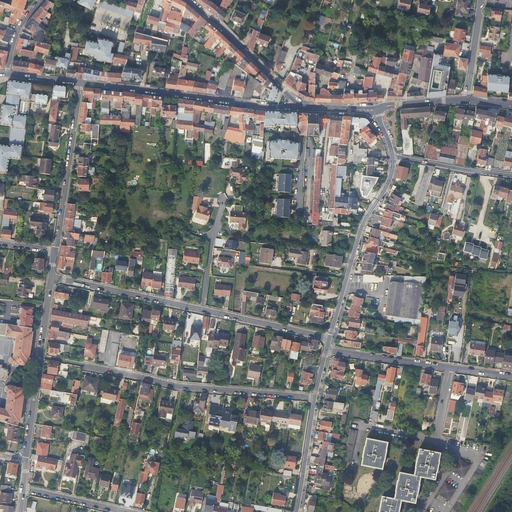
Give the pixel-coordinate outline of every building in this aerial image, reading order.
[(12,0),(11,5),(24,9),(27,0),(12,0)] [(55,4),(47,0),(46,0),(41,7),(47,11),(50,7),(53,9),(55,4)] [(71,0),(92,10),(95,4),(97,0),(71,0)] [(98,6),(132,17),(134,12),(99,0),(98,6)] [(179,0),(173,0),(172,3),(166,1),(164,9),(170,11),(164,30),(178,34),(179,29),(183,32),(184,31),(179,28),(181,19),(182,16),(182,15),(183,15),(185,3),(184,2),(179,0)] [(209,2),(206,8),(214,15),(219,7),(212,1),(212,0),(210,0),(210,1),(209,2)] [(231,0),(222,0),(219,7),(214,15),(222,21),(228,10),(227,9),(231,0)] [(411,1),(408,0),(399,0),(397,7),(409,9),(411,1)] [(457,0),(456,15),(462,16),(463,12),(468,13),(469,0),(457,0)] [(0,5),(4,7),(12,10),(11,16),(19,19),(27,10),(24,9),(11,5),(0,1),(0,5)] [(134,11),(134,14),(141,17),(144,6),(138,4),(128,1),(126,8),(134,11)] [(430,6),(419,4),(417,13),(428,15),(430,6)] [(47,11),(41,7),(37,12),(44,18),(47,15),(49,16),(51,17),(51,15),(48,12),(47,11)] [(187,13),(196,21),(200,16),(190,7),(187,13)] [(502,9),(493,8),(493,10),(492,10),(491,16),(496,17),(496,20),(500,20),(502,9)] [(149,16),(147,22),(158,25),(161,29),(164,30),(170,11),(164,9),(161,18),(150,15),(149,15),(149,16)] [(235,9),(230,19),(242,24),(246,15),(235,9)] [(44,18),(37,12),(32,17),(40,24),(44,18)] [(324,14),(320,13),(317,23),(321,25),(323,20),(330,22),(331,19),(323,17),(324,14)] [(7,22),(16,25),(18,22),(19,19),(11,16),(10,18),(9,20),(7,19),(7,22)] [(187,33),(191,36),(193,37),(196,33),(201,27),(206,21),(200,16),(196,21),(190,28),(187,33)] [(40,24),(32,17),(26,24),(25,27),(28,30),(32,24),(39,29),(35,41),(37,42),(42,43),(47,29),(40,24)] [(179,28),(184,31),(186,32),(187,33),(190,28),(187,26),(189,24),(181,19),(179,28)] [(196,33),(193,37),(203,45),(204,45),(216,29),(208,22),(203,29),(208,33),(204,38),(196,33)] [(455,30),(453,40),(463,42),(464,34),(465,34),(466,30),(456,28),(457,23),(451,22),(449,29),(455,30)] [(434,30),(431,29),(430,35),(444,38),(446,28),(435,25),(434,30)] [(500,27),(491,26),(490,29),(489,29),(488,35),(489,35),(489,37),(489,39),(498,40),(500,27)] [(0,39),(9,42),(14,30),(8,27),(6,31),(0,29),(0,39)] [(446,28),(444,38),(453,40),(455,30),(449,29),(446,28)] [(221,42),(225,37),(216,29),(204,45),(208,48),(215,40),(217,38),(221,42)] [(255,30),(248,47),(252,51),(256,42),(259,32),(255,30)] [(30,35),(22,32),(20,38),(29,40),(30,35)] [(143,34),(136,32),(133,42),(145,44),(151,45),(152,37),(143,34)] [(182,54),(186,55),(191,36),(187,33),(186,32),(182,54)] [(270,36),(259,32),(256,42),(266,46),(270,36)] [(444,38),(430,35),(429,39),(438,41),(436,52),(440,53),(441,53),(451,55),(458,56),(460,45),(446,42),(444,48),(441,47),(442,41),(443,42),(444,38)] [(161,39),(152,37),(151,45),(151,50),(165,52),(168,41),(161,39)] [(216,54),(219,56),(227,48),(231,43),(225,37),(221,42),(224,45),(219,52),(216,54)] [(29,40),(20,38),(16,48),(21,49),(26,50),(29,40)] [(86,43),(85,49),(84,53),(95,55),(94,57),(97,58),(96,59),(112,62),(112,61),(114,54),(110,53),(111,47),(112,47),(113,41),(98,38),(97,43),(87,41),(86,43)] [(42,43),(37,42),(34,51),(38,52),(47,54),(48,54),(51,45),(42,43)] [(133,42),(130,52),(134,53),(143,55),(145,44),(133,42)] [(230,58),(233,54),(238,49),(231,43),(227,48),(231,51),(227,55),(230,58)] [(58,56),(59,46),(51,45),(48,54),(58,56)] [(491,47),(480,45),(479,52),(482,53),(482,56),(488,57),(488,62),(491,62),(493,54),(490,54),(491,47)] [(80,63),(82,63),(82,61),(77,60),(79,48),(71,47),(71,48),(70,54),(69,61),(79,63),(80,63)] [(0,68),(3,69),(4,67),(8,51),(7,51),(0,49),(0,56),(2,57),(1,61),(0,61),(0,68)] [(34,51),(26,50),(21,49),(20,55),(30,57),(32,57),(33,56),(34,51)] [(234,63),(235,64),(240,60),(244,55),(238,49),(233,54),(237,58),(234,61),(235,62),(234,63)] [(413,50),(404,49),(402,58),(399,71),(406,74),(408,74),(411,64),(412,57),(413,50)] [(296,56),(292,68),(291,72),(295,74),(296,74),(297,73),(298,74),(299,70),(296,69),(297,67),(299,68),(302,60),(304,57),(317,61),(319,55),(312,53),(308,52),(304,51),(300,50),(299,50),(296,56)] [(423,52),(413,50),(412,57),(422,59),(423,52)] [(423,50),(423,52),(422,59),(419,78),(418,79),(422,80),(423,80),(424,80),(425,80),(429,81),(434,52),(426,51),(423,50)] [(276,64),(274,70),(278,71),(285,53),(280,51),(278,57),(276,64)] [(429,81),(426,97),(445,96),(446,91),(447,82),(449,70),(449,69),(450,65),(451,60),(451,59),(451,55),(441,53),(440,53),(436,52),(434,52),(429,81)] [(69,61),(70,54),(66,53),(65,58),(59,57),(58,58),(56,66),(67,69),(69,61)] [(128,56),(122,55),(117,54),(114,54),(112,61),(124,63),(124,65),(125,65),(128,56)] [(182,61),(181,65),(186,66),(187,62),(189,55),(186,55),(182,54),(180,61),(182,61)] [(238,66),(242,70),(247,66),(251,62),(244,55),(240,60),(242,62),(238,66)] [(375,57),(374,56),(373,64),(370,63),(367,69),(376,73),(383,75),(385,68),(382,67),(379,66),(380,63),(381,58),(377,57),(375,57)] [(28,63),(14,60),(12,66),(12,69),(13,70),(28,72),(30,63),(32,59),(32,57),(30,57),(28,63)] [(56,66),(58,58),(56,57),(55,59),(46,57),(44,67),(43,68),(56,70),(56,66)] [(396,64),(397,59),(386,58),(385,64),(395,66),(396,64)] [(79,63),(69,61),(67,69),(66,76),(72,77),(73,70),(74,64),(78,64),(78,65),(79,65),(79,63)] [(218,85),(217,87),(224,90),(225,87),(229,76),(234,64),(227,61),(220,80),(219,82),(218,85)] [(153,75),(167,78),(168,78),(171,67),(169,66),(168,70),(161,68),(162,66),(159,66),(159,63),(155,62),(153,75)] [(180,73),(179,76),(185,77),(187,69),(197,70),(198,64),(187,62),(186,66),(181,65),(180,73)] [(251,62),(247,66),(251,70),(255,66),(251,62)] [(30,63),(28,72),(42,73),(43,68),(44,67),(35,65),(30,63)] [(83,78),(85,69),(86,64),(82,63),(80,63),(80,67),(79,67),(78,72),(77,72),(77,70),(73,70),(72,77),(83,78)] [(334,69),(317,63),(316,63),(316,64),(313,71),(315,72),(330,77),(336,79),(338,75),(336,74),(337,72),(333,71),(334,69)] [(235,77),(246,79),(247,73),(242,70),(238,66),(235,64),(234,64),(229,76),(235,77)] [(127,66),(125,66),(124,69),(122,74),(122,77),(130,78),(132,68),(127,68),(127,66)] [(251,70),(250,71),(253,74),(254,73),(255,74),(259,70),(255,66),(251,70)] [(138,69),(132,68),(130,78),(131,79),(132,79),(135,79),(136,79),(142,79),(143,67),(140,67),(140,68),(138,67),(138,69)] [(118,73),(109,73),(107,81),(121,82),(122,77),(122,74),(124,69),(120,68),(118,73)] [(392,77),(394,70),(385,68),(383,75),(392,77)] [(97,79),(99,72),(85,69),(83,78),(97,79)] [(398,77),(399,71),(395,70),(394,70),(392,77),(394,77),(393,80),(391,79),(389,87),(395,86),(398,77)] [(107,81),(109,73),(99,72),(97,79),(107,81)] [(167,79),(165,87),(176,89),(179,76),(180,73),(175,72),(173,80),(167,79)] [(259,82),(263,85),(264,83),(263,82),(267,78),(261,72),(255,77),(254,78),(254,79),(257,81),(259,79),(261,80),(259,82)] [(285,79),(284,82),(283,83),(289,89),(297,94),(301,77),(301,76),(296,74),(295,74),(291,72),(285,79)] [(244,91),(243,98),(251,99),(253,89),(261,95),(261,94),(268,94),(270,88),(271,88),(272,87),(269,84),(266,88),(263,85),(259,82),(257,81),(254,79),(254,78),(252,77),(247,73),(246,79),(244,91)] [(488,85),(487,90),(496,91),(501,91),(509,92),(509,88),(509,87),(510,81),(510,77),(510,76),(503,75),(497,74),(497,75),(495,74),(489,74),(488,76),(488,85)] [(476,84),(474,84),(473,92),(475,94),(487,96),(487,90),(488,85),(488,76),(483,75),(483,81),(482,86),(481,86),(481,87),(476,86),(476,84)] [(179,76),(176,89),(192,91),(194,82),(184,81),(185,77),(179,76)] [(229,76),(225,87),(233,89),(235,77),(229,76)] [(233,89),(244,91),(246,79),(235,77),(233,89)] [(301,77),(297,94),(302,97),(304,98),(308,99),(308,93),(306,92),(306,88),(305,87),(306,84),(305,78),(301,77)] [(371,89),(372,77),(364,77),(363,80),(363,84),(362,87),(367,87),(366,88),(371,89)] [(405,79),(398,77),(395,86),(403,86),(404,86),(405,79)] [(269,84),(271,82),(268,79),(264,83),(263,85),(266,88),(269,84)] [(450,83),(447,82),(446,91),(453,92),(455,80),(451,79),(450,83)] [(426,97),(429,81),(425,80),(425,81),(423,81),(420,92),(414,93),(414,99),(426,98),(426,97)] [(32,92),(33,84),(21,83),(21,82),(17,82),(8,81),(6,96),(7,96),(6,104),(2,104),(0,119),(0,124),(12,126),(10,146),(0,144),(0,172),(5,173),(7,173),(9,160),(11,158),(21,160),(22,156),(26,130),(28,115),(30,102),(31,100),(31,94),(32,92)] [(194,82),(192,91),(206,93),(208,84),(194,82)] [(208,84),(206,93),(215,94),(217,87),(218,85),(215,84),(208,83),(208,84)] [(337,88),(337,84),(329,83),(327,88),(331,88),(331,90),(333,91),(334,88),(336,88),(337,88)] [(261,95),(260,100),(267,101),(278,102),(281,92),(273,84),(272,87),(271,88),(270,88),(268,94),(261,94),(261,95)] [(66,87),(54,86),(49,118),(48,124),(52,125),(60,126),(60,122),(56,121),(58,103),(58,97),(60,97),(60,99),(62,99),(62,97),(65,98),(66,87)] [(83,95),(84,95),(88,95),(87,103),(93,104),(94,89),(84,88),(83,95)] [(319,95),(314,94),(314,101),(330,102),(331,99),(332,94),(329,92),(325,89),(323,88),(322,89),(321,89),(319,95)] [(349,92),(344,93),(343,95),(342,102),(366,101),(366,93),(361,93),(362,88),(361,88),(361,90),(360,90),(358,91),(358,93),(354,93),(354,92),(353,92),(353,90),(350,90),(349,92)] [(101,90),(94,89),(93,104),(92,109),(95,109),(96,100),(100,100),(101,91),(101,90)] [(372,92),(372,90),(368,90),(368,92),(366,93),(366,101),(373,100),(373,97),(376,96),(376,92),(372,92)] [(110,92),(103,91),(102,100),(108,101),(109,101),(110,92)] [(401,93),(388,91),(387,91),(386,100),(402,100),(403,93),(401,93)] [(123,93),(110,92),(109,101),(117,102),(117,109),(121,110),(121,109),(123,93)] [(333,92),(332,94),(331,99),(330,102),(342,102),(343,95),(335,95),(336,92),(333,92)] [(123,93),(121,109),(126,109),(127,101),(132,102),(132,104),(137,105),(136,116),(136,121),(121,120),(120,125),(120,131),(129,132),(130,126),(138,126),(140,126),(141,115),(141,112),(141,111),(142,95),(135,95),(135,94),(123,93)] [(35,95),(31,94),(31,100),(30,102),(32,102),(32,106),(33,107),(34,108),(38,108),(39,108),(40,104),(47,105),(48,96),(36,94),(35,95)] [(152,97),(142,95),(141,111),(151,112),(152,97)] [(162,98),(152,97),(151,112),(151,116),(153,116),(153,115),(154,115),(155,109),(157,109),(158,105),(162,105),(162,98)] [(176,129),(185,130),(193,130),(194,101),(178,100),(177,117),(177,121),(176,129)] [(193,132),(192,139),(198,139),(198,131),(204,132),(204,126),(197,125),(200,111),(213,114),(214,105),(194,101),(193,130),(193,132)] [(87,103),(82,103),(79,124),(82,124),(91,124),(91,118),(87,117),(88,108),(92,109),(93,104),(87,103)] [(220,135),(225,136),(225,132),(226,132),(227,127),(229,115),(228,115),(229,107),(214,105),(213,114),(217,114),(216,119),(221,120),(221,119),(223,119),(222,124),(223,124),(223,130),(221,130),(220,135)] [(175,118),(175,116),(176,108),(164,107),(163,107),(162,107),(161,122),(163,122),(164,117),(175,118)] [(242,133),(246,134),(245,125),(244,121),(244,117),(242,117),(243,109),(229,107),(228,115),(229,115),(239,117),(239,123),(238,123),(238,125),(239,125),(239,129),(227,127),(226,132),(241,135),(242,133)] [(401,119),(402,145),(408,145),(406,118),(429,117),(430,108),(400,110),(401,119)] [(121,109),(121,110),(121,118),(121,120),(136,121),(136,116),(128,115),(129,109),(126,109),(121,109)] [(254,118),(254,111),(254,110),(243,109),(242,117),(244,117),(244,121),(249,122),(250,118),(254,118)] [(463,120),(465,111),(458,109),(456,119),(463,120)] [(476,109),(476,112),(474,119),(482,120),(485,121),(487,112),(476,109)] [(264,121),(265,112),(254,111),(254,118),(254,123),(256,124),(257,120),(264,121)] [(433,120),(443,121),(445,122),(446,113),(435,111),(433,120)] [(476,112),(465,111),(463,120),(465,121),(466,120),(474,121),(474,119),(476,112)] [(271,112),(265,112),(264,121),(264,123),(264,125),(264,126),(264,127),(276,127),(276,126),(290,127),(297,127),(297,119),(297,113),(293,113),(290,113),(286,113),(271,112)] [(497,113),(487,112),(485,121),(488,122),(496,123),(498,116),(496,116),(497,113)] [(301,136),(307,136),(308,114),(297,113),(297,119),(302,119),(301,135),(301,136)] [(307,136),(319,137),(318,131),(317,123),(319,115),(308,114),(307,136)] [(317,123),(318,131),(325,131),(326,124),(326,123),(330,123),(330,116),(319,115),(317,123)] [(340,139),(342,117),(330,116),(330,123),(328,138),(331,138),(329,155),(338,156),(339,145),(340,144),(340,139)] [(504,118),(498,116),(496,123),(495,127),(502,128),(502,126),(504,118)] [(366,126),(369,123),(367,120),(365,119),(342,117),(340,139),(340,144),(339,145),(338,156),(338,163),(344,163),(345,155),(344,155),(346,145),(347,145),(349,124),(354,125),(354,127),(355,127),(355,131),(360,132),(366,127),(366,126)] [(511,119),(504,118),(502,126),(511,127),(511,119)] [(454,125),(455,126),(462,127),(462,124),(463,120),(456,119),(455,119),(454,125)] [(433,120),(430,132),(434,133),(435,127),(436,127),(437,123),(442,124),(443,121),(433,120)] [(204,126),(204,132),(213,134),(214,128),(210,128),(211,123),(205,122),(204,126)] [(91,124),(82,124),(82,131),(92,132),(92,139),(99,139),(99,124),(97,124),(95,124),(91,124)] [(58,139),(60,126),(52,125),(49,146),(58,147),(59,140),(58,139)] [(245,125),(246,134),(253,135),(253,126),(253,125),(245,125)] [(264,127),(264,126),(264,125),(260,125),(260,127),(253,126),(253,135),(252,142),(262,144),(263,141),(263,138),(263,128),(264,128),(264,127)] [(451,144),(458,146),(460,137),(462,127),(455,126),(451,144)] [(363,138),(370,133),(369,132),(370,131),(366,127),(360,132),(359,133),(363,138)] [(472,130),(470,139),(469,143),(474,144),(480,145),(480,143),(482,134),(483,133),(472,130)] [(371,135),(370,133),(363,138),(368,144),(376,138),(372,134),(371,135)] [(457,150),(454,164),(465,166),(468,148),(469,143),(470,139),(460,137),(458,146),(457,150)] [(266,157),(299,160),(300,144),(291,143),(291,141),(276,140),(276,142),(267,141),(266,149),(267,149),(266,157)] [(353,156),(367,157),(368,149),(359,148),(359,142),(356,145),(354,145),(354,152),(354,154),(353,156)] [(439,161),(441,148),(428,145),(425,158),(439,161)] [(441,148),(439,161),(454,164),(457,150),(442,146),(441,148)] [(486,164),(488,158),(485,157),(486,150),(479,149),(477,157),(479,157),(478,162),(486,165),(486,164)] [(89,155),(80,154),(79,166),(87,167),(88,167),(89,155)] [(375,166),(377,166),(377,158),(367,157),(353,156),(353,162),(362,163),(362,161),(367,162),(367,165),(375,166)] [(511,157),(505,156),(503,165),(511,166),(511,160),(511,157)] [(230,175),(237,176),(236,183),(243,184),(243,180),(248,180),(248,175),(244,174),(244,173),(246,171),(243,167),(240,169),(238,169),(239,158),(222,157),(221,165),(221,167),(230,168),(230,175)] [(316,159),(312,224),(332,226),(333,214),(324,213),(324,223),(321,223),(321,222),(318,222),(321,158),(316,157),(316,159)] [(51,174),(53,160),(44,159),(42,159),(41,173),(51,174)] [(334,208),(337,178),(337,175),(337,173),(337,170),(338,165),(331,165),(331,168),(329,196),(328,196),(327,205),(330,208),(334,208)] [(337,170),(337,173),(337,175),(337,178),(342,178),(345,178),(346,166),(338,165),(337,170)] [(372,173),(374,173),(375,166),(367,165),(366,176),(371,177),(372,173)] [(415,203),(422,207),(424,202),(428,188),(432,177),(435,167),(426,165),(415,203)] [(88,167),(87,167),(79,166),(78,176),(87,177),(87,173),(91,174),(91,175),(95,175),(95,167),(88,167)] [(398,167),(396,178),(406,180),(408,169),(400,167),(398,167)] [(278,192),(290,193),(291,174),(279,174),(278,176),(277,176),(276,189),(278,189),(278,192)] [(21,175),(20,181),(25,182),(25,187),(37,189),(38,189),(39,182),(36,181),(37,177),(30,176),(21,175)] [(366,176),(362,176),(360,191),(362,192),(362,196),(366,199),(379,178),(374,177),(366,176)] [(435,177),(432,177),(428,188),(432,189),(431,194),(440,196),(444,181),(439,180),(435,179),(435,177)] [(334,208),(347,209),(348,199),(348,198),(345,197),(340,197),(342,178),(337,178),(334,208)] [(89,181),(79,180),(79,190),(88,191),(89,181)] [(454,197),(461,199),(464,189),(459,187),(460,185),(455,184),(455,186),(451,185),(448,196),(446,202),(452,203),(454,197)] [(507,198),(509,190),(495,186),(492,197),(498,199),(498,197),(507,198)] [(45,191),(44,200),(53,201),(54,192),(45,191)] [(393,195),(389,201),(397,205),(400,200),(402,196),(401,195),(395,192),(394,196),(393,195)] [(200,205),(203,196),(195,195),(191,206),(197,208),(195,216),(208,220),(211,210),(206,209),(204,208),(205,206),(200,205)] [(348,199),(347,209),(354,210),(356,197),(354,197),(354,198),(348,198),(348,199)] [(290,199),(277,199),(277,202),(275,201),(274,214),(276,214),(276,217),(289,217),(290,199)] [(387,207),(386,209),(389,211),(390,209),(393,210),(394,211),(395,210),(397,205),(389,201),(386,206),(387,207)] [(52,212),(53,204),(42,203),(41,211),(44,211),(44,213),(51,214),(51,212),(52,212)] [(332,226),(350,227),(350,223),(341,222),(339,223),(337,223),(338,213),(350,214),(350,213),(347,212),(347,209),(334,208),(333,214),(332,226)] [(4,209),(0,238),(10,240),(11,231),(7,231),(8,218),(16,219),(17,211),(4,209)] [(389,211),(386,209),(384,215),(392,218),(392,216),(400,219),(401,214),(393,212),(389,211)] [(77,212),(67,211),(66,219),(73,219),(74,214),(83,215),(83,213),(78,212),(77,212)] [(244,230),(246,212),(230,211),(229,221),(239,222),(238,229),(244,230)] [(431,214),(428,224),(440,227),(443,215),(438,214),(438,216),(434,215),(431,214)] [(392,219),(383,217),(380,225),(387,227),(390,228),(391,228),(391,227),(390,226),(392,219)] [(46,220),(31,218),(30,226),(37,226),(36,236),(44,237),(46,220)] [(73,219),(66,219),(64,227),(81,229),(82,220),(73,219)] [(474,233),(478,221),(472,220),(468,231),(474,233)] [(458,224),(455,223),(452,234),(463,236),(465,227),(458,225),(458,224)] [(373,228),(370,237),(383,241),(384,237),(383,237),(383,236),(382,235),(382,234),(397,238),(398,236),(391,234),(389,233),(386,232),(379,230),(373,228)] [(322,230),(320,246),(330,246),(331,235),(332,235),(333,231),(322,230)] [(79,234),(65,233),(65,238),(67,238),(66,246),(70,247),(74,247),(75,239),(78,239),(79,234)] [(370,237),(369,244),(376,245),(379,246),(382,247),(383,245),(382,245),(383,241),(370,237)] [(238,241),(228,239),(228,244),(224,244),(224,249),(236,251),(238,241)] [(473,244),(465,242),(463,252),(471,254),(473,244)] [(367,243),(365,252),(372,253),(374,253),(374,251),(375,250),(375,248),(376,245),(369,244),(367,243)] [(498,253),(501,254),(503,245),(496,243),(490,269),(493,269),(493,267),(495,267),(498,253)] [(481,247),(473,245),(471,255),(479,257),(481,247)] [(66,246),(61,246),(60,256),(74,258),(75,253),(72,253),(72,254),(69,254),(70,247),(66,246)] [(297,247),(292,246),(292,250),(289,250),(288,256),(298,258),(297,263),(304,264),(306,252),(297,251),(297,247)] [(246,254),(246,248),(238,248),(237,255),(246,256),(246,254)] [(274,250),(262,248),(259,263),(271,265),(272,258),(273,258),(274,250)] [(169,249),(165,296),(167,297),(167,293),(170,293),(170,297),(173,298),(177,250),(169,249)] [(490,251),(481,249),(479,258),(487,260),(490,251)] [(104,256),(104,252),(93,250),(92,254),(89,269),(93,269),(95,262),(94,262),(95,255),(104,256)] [(142,260),(143,256),(143,253),(118,250),(118,253),(130,255),(127,275),(132,275),(135,259),(142,260)] [(199,264),(200,252),(185,250),(183,260),(191,261),(191,263),(199,264)] [(342,256),(327,253),(325,266),(340,268),(342,256)] [(74,258),(60,256),(58,269),(63,270),(64,265),(73,266),(74,258)] [(230,268),(232,259),(218,257),(217,266),(230,268)] [(46,270),(48,261),(44,260),(35,259),(34,266),(33,266),(32,270),(42,271),(43,269),(46,270)] [(126,262),(116,261),(115,269),(126,270),(127,265),(126,265),(126,262)] [(373,264),(362,263),(362,270),(370,271),(372,271),(373,264)] [(102,272),(101,281),(111,282),(112,274),(113,268),(110,268),(109,270),(106,270),(105,272),(102,272)] [(141,285),(151,286),(153,275),(153,274),(143,272),(141,285)] [(383,281),(383,275),(364,274),(364,276),(354,275),(352,282),(379,282),(379,281),(383,281)] [(466,275),(456,274),(455,277),(453,295),(463,296),(464,287),(463,287),(464,284),(466,275)] [(0,282),(8,283),(9,276),(0,275),(0,278),(0,282)] [(161,286),(162,278),(162,276),(161,276),(153,275),(151,286),(151,287),(154,287),(161,289),(161,286)] [(327,278),(316,276),(314,289),(315,289),(315,292),(326,293),(326,292),(327,292),(327,289),(326,289),(326,287),(327,278)] [(399,316),(421,319),(426,284),(422,283),(422,279),(427,279),(427,276),(417,276),(416,282),(405,281),(404,282),(399,316)] [(190,290),(195,290),(197,278),(184,277),(184,278),(180,277),(179,286),(190,288),(190,290)] [(399,316),(404,282),(391,280),(386,314),(399,316)] [(32,292),(33,285),(30,285),(30,284),(20,283),(19,295),(29,297),(30,292),(32,292)] [(219,293),(222,294),(230,295),(231,285),(215,283),(214,286),(213,294),(219,295),(219,293)] [(243,290),(241,313),(244,314),(246,295),(257,297),(256,302),(264,304),(266,295),(243,290)] [(55,292),(54,297),(71,300),(71,301),(72,302),(73,295),(69,294),(69,292),(65,292),(65,294),(55,292)] [(354,296),(352,304),(362,306),(363,299),(354,296)] [(91,308),(106,310),(108,301),(93,298),(91,308)] [(119,317),(130,319),(132,305),(121,303),(119,317)] [(267,304),(265,314),(275,316),(276,311),(270,310),(271,306),(269,305),(269,304),(267,304)] [(310,315),(323,318),(323,313),(322,313),(322,310),(321,310),(323,306),(312,304),(310,315)] [(352,304),(348,316),(359,318),(359,315),(360,312),(362,306),(352,304)] [(445,307),(439,306),(438,310),(437,310),(436,319),(443,320),(445,307)] [(152,308),(151,312),(150,319),(153,320),(158,321),(160,312),(154,311),(154,309),(153,308),(152,308)] [(52,310),(51,321),(63,323),(73,324),(87,327),(88,327),(90,316),(89,316),(82,315),(75,314),(52,310)] [(142,311),(141,321),(150,322),(150,319),(151,312),(142,311)] [(321,325),(323,318),(310,315),(309,322),(321,325)] [(360,319),(350,317),(350,326),(359,327),(360,319)] [(173,331),(175,321),(163,319),(162,329),(173,331)] [(454,321),(449,321),(447,334),(453,335),(453,336),(457,336),(458,332),(459,332),(460,326),(459,325),(459,321),(455,321),(454,321)] [(31,332),(32,328),(16,325),(0,322),(0,335),(17,338),(14,358),(11,358),(10,359),(9,361),(10,363),(13,363),(13,364),(18,365),(18,364),(26,365),(27,361),(28,361),(32,333),(31,332)] [(52,322),(51,330),(58,331),(59,324),(52,322)] [(200,340),(201,333),(202,326),(192,324),(190,339),(200,340)] [(418,346),(422,347),(424,336),(425,336),(426,327),(420,326),(418,340),(417,344),(419,344),(418,346)] [(51,330),(49,329),(48,338),(56,339),(57,337),(65,338),(65,339),(68,340),(70,333),(58,331),(51,330)] [(108,331),(102,330),(101,333),(97,352),(104,354),(108,331)] [(357,331),(348,330),(347,338),(356,339),(357,331)] [(113,332),(107,366),(115,367),(120,336),(120,333),(113,332)] [(206,347),(212,348),(214,334),(208,333),(206,347)] [(218,335),(214,334),(212,348),(218,349),(219,345),(227,346),(229,335),(218,333),(218,335)] [(244,334),(236,333),(232,359),(243,361),(245,349),(242,349),(244,334)] [(264,337),(254,335),(252,346),(262,347),(264,337)] [(279,351),(282,337),(277,336),(276,338),(273,337),(270,349),(279,351)] [(397,355),(401,356),(403,343),(415,345),(415,347),(417,347),(417,344),(418,340),(414,340),(414,341),(402,339),(402,338),(399,337),(399,341),(398,348),(397,353),(397,355)] [(443,339),(432,337),(430,350),(441,351),(443,339)] [(92,339),(87,338),(86,340),(86,344),(85,348),(84,354),(94,356),(96,345),(91,344),(92,339)] [(316,350),(318,340),(307,338),(307,341),(308,341),(308,342),(300,341),(299,349),(311,352),(312,350),(316,350)] [(280,349),(289,350),(291,341),(282,339),(280,349)] [(180,350),(181,341),(172,340),(172,344),(171,347),(176,348),(175,350),(180,350)] [(290,358),(297,359),(299,349),(300,344),(293,342),(290,358)] [(69,346),(59,344),(50,343),(48,352),(58,354),(58,349),(64,350),(63,351),(68,352),(69,346)] [(417,347),(416,354),(424,355),(424,351),(423,351),(422,351),(422,347),(418,346),(419,344),(417,344),(417,347)] [(469,354),(484,356),(486,346),(470,344),(469,354)] [(174,362),(179,362),(180,350),(175,350),(176,348),(171,347),(170,359),(174,360),(174,362)] [(485,362),(493,363),(494,363),(495,354),(495,351),(488,350),(487,350),(485,362)] [(495,354),(494,363),(503,364),(504,355),(495,354)] [(134,357),(120,355),(119,359),(118,365),(119,365),(128,367),(132,368),(134,357)] [(152,366),(157,367),(157,365),(159,365),(165,366),(166,357),(154,355),(153,357),(152,366)] [(503,364),(502,368),(511,369),(511,365),(511,356),(504,355),(503,364)] [(145,356),(144,365),(152,366),(153,357),(145,356)] [(331,369),(333,369),(344,372),(346,363),(341,362),(341,360),(334,358),(331,369)] [(59,369),(60,362),(53,361),(50,360),(48,373),(57,374),(58,369),(59,369)] [(249,365),(247,377),(254,378),(254,379),(258,379),(260,367),(249,365)] [(183,376),(196,377),(203,378),(203,374),(207,374),(208,368),(203,367),(202,367),(197,366),(197,369),(197,371),(183,370),(183,376)] [(0,379),(3,380),(3,378),(6,379),(6,378),(8,377),(8,372),(7,371),(7,370),(5,369),(5,368),(0,367),(0,379)] [(303,367),(300,382),(310,384),(312,374),(308,373),(310,368),(303,367)] [(393,383),(396,368),(391,367),(390,369),(388,368),(385,381),(393,383)] [(344,372),(333,369),(331,378),(342,380),(344,372)] [(54,376),(43,374),(42,382),(52,384),(54,376)] [(385,376),(379,374),(375,390),(374,396),(373,399),(376,400),(378,400),(381,383),(383,383),(385,376)] [(423,374),(421,383),(429,385),(431,375),(423,374)] [(99,379),(86,376),(83,389),(96,392),(99,379)] [(438,382),(430,380),(428,392),(436,394),(438,382)] [(52,384),(42,382),(41,388),(51,390),(52,384)] [(149,389),(150,384),(142,382),(138,399),(151,401),(154,389),(149,389)] [(454,382),(451,398),(460,400),(464,384),(454,382)] [(9,424),(17,426),(18,422),(20,422),(24,393),(22,393),(23,389),(15,388),(15,387),(10,386),(9,387),(7,387),(6,387),(5,390),(6,391),(9,392),(6,410),(0,408),(0,421),(5,423),(6,423),(9,424)] [(78,395),(79,387),(75,386),(72,386),(70,393),(73,394),(78,395)] [(102,397),(119,401),(122,391),(105,387),(102,397)] [(473,400),(475,389),(466,387),(464,399),(473,400)] [(482,400),(485,389),(476,387),(474,398),(482,400)] [(325,399),(325,400),(333,402),(334,402),(336,391),(327,389),(325,398),(325,399)] [(502,405),(504,391),(494,389),(491,403),(502,405)] [(491,404),(493,393),(484,391),(482,402),(491,404)] [(203,414),(207,395),(202,394),(201,399),(196,398),(193,412),(203,414)] [(127,400),(120,398),(116,418),(115,418),(113,425),(120,426),(125,404),(126,405),(127,400)] [(158,416),(172,419),(174,403),(160,400),(158,410),(159,410),(158,416)] [(334,402),(333,402),(332,402),(325,401),(324,409),(332,410),(332,408),(332,406),(334,406),(339,406),(339,404),(341,404),(341,403),(340,403),(338,402),(334,402)] [(386,419),(392,420),(396,403),(391,402),(389,410),(388,410),(386,419)] [(213,425),(219,427),(219,426),(222,410),(223,407),(218,406),(218,405),(210,404),(208,414),(211,414),(210,416),(209,416),(208,423),(213,424),(213,425)] [(63,408),(53,406),(51,417),(61,418),(63,408)] [(126,425),(130,426),(134,409),(130,408),(126,425)] [(222,410),(219,426),(228,427),(228,430),(235,431),(238,416),(231,414),(232,412),(222,410)] [(244,421),(258,424),(259,421),(260,412),(246,410),(244,421)] [(259,421),(271,423),(271,421),(273,411),(269,410),(268,412),(261,410),(260,412),(259,421)] [(289,423),(290,413),(278,412),(273,411),(271,421),(277,422),(277,423),(289,424),(289,423)] [(294,414),(290,413),(289,423),(301,425),(302,415),(301,414),(298,413),(297,414),(294,414)] [(194,421),(186,420),(185,423),(184,430),(182,429),(177,428),(176,431),(175,431),(174,439),(185,441),(186,437),(189,437),(195,439),(196,433),(192,432),(194,421)] [(329,421),(322,420),(320,430),(330,432),(331,422),(329,421)] [(130,428),(130,432),(138,434),(140,424),(132,422),(130,428)] [(9,424),(8,428),(7,440),(17,441),(18,426),(17,426),(9,424)] [(50,438),(52,426),(43,425),(42,437),(50,438)] [(88,442),(90,434),(70,430),(69,434),(68,438),(88,442)] [(326,442),(327,433),(319,431),(318,440),(319,441),(323,441),(326,442)] [(361,465),(382,470),(388,443),(367,439),(361,465)] [(332,452),(334,443),(331,443),(326,442),(323,441),(323,442),(322,443),(321,448),(327,449),(327,451),(332,452)] [(38,455),(40,455),(47,456),(49,444),(38,443),(37,454),(38,455)] [(382,497),(378,511),(398,511),(401,501),(415,504),(421,478),(435,481),(440,454),(420,450),(414,476),(400,473),(394,499),(382,497)] [(57,464),(62,465),(63,460),(43,456),(40,455),(38,455),(37,454),(32,454),(32,453),(31,454),(30,459),(37,460),(36,467),(42,468),(42,463),(47,464),(46,469),(55,471),(57,464)] [(77,464),(83,465),(85,456),(72,453),(69,463),(67,462),(64,475),(63,480),(73,482),(74,477),(75,477),(77,464)] [(287,456),(285,467),(294,468),(296,457),(287,456)] [(319,458),(311,456),(310,462),(314,463),(318,464),(319,458)] [(94,459),(89,457),(85,477),(97,479),(99,469),(92,467),(94,459)] [(464,477),(471,465),(460,458),(453,471),(464,477)] [(482,460),(466,487),(472,491),(488,463),(482,460)] [(18,464),(9,462),(7,472),(16,474),(18,464)] [(141,470),(139,482),(146,483),(148,472),(152,473),(152,474),(157,475),(160,464),(155,463),(154,463),(147,462),(145,471),(141,470)] [(328,474),(329,469),(328,469),(323,468),(322,471),(321,477),(320,484),(323,485),(322,489),(330,491),(333,480),(326,478),(327,474),(328,474)] [(111,477),(101,475),(99,485),(109,487),(111,477)] [(111,490),(117,491),(120,479),(113,478),(111,490)] [(438,494),(450,501),(457,488),(445,482),(438,494)] [(136,498),(137,492),(137,491),(133,491),(134,485),(125,483),(122,498),(131,500),(132,497),(136,498)] [(190,501),(189,505),(194,506),(194,502),(202,503),(204,492),(191,489),(189,501),(190,501)] [(136,498),(135,503),(143,504),(145,494),(137,492),(136,498)] [(457,511),(468,495),(463,492),(449,511),(457,511)] [(12,494),(2,493),(1,502),(11,503),(12,494)] [(275,493),(273,504),(284,506),(286,495),(275,493)] [(180,509),(184,509),(186,499),(177,497),(175,511),(180,511),(180,509)] [(204,510),(210,511),(213,511),(214,505),(215,500),(206,499),(204,510)] [(313,511),(316,502),(311,500),(309,509),(308,509),(307,511),(313,511)] [(227,510),(229,504),(221,502),(219,503),(218,506),(223,506),(222,509),(227,510)] [(227,510),(227,511),(241,511),(238,510),(239,506),(234,505),(233,511),(232,511),(233,503),(229,502),(229,504),(227,510)]
